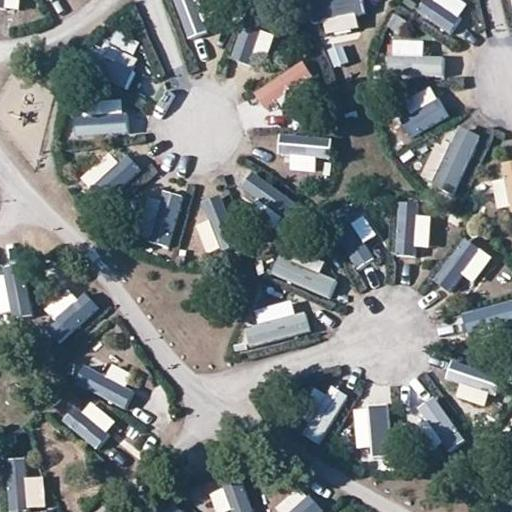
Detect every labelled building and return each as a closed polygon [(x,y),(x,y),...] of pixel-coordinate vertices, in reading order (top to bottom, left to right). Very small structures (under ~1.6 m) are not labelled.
[(66,5),(62,0),(30,0),(44,20),(66,5)] [(193,0),(203,54),(229,50),(219,0),(193,0)] [(371,0),(356,0),(309,13),(316,39),(377,21),(371,0)] [(486,24),(460,0),(422,0),(468,43),(486,24)] [(267,8),(237,63),(260,76),(290,21),(267,8)] [(172,69),(122,29),(106,50),(155,89),(172,69)] [(458,56),(398,35),(389,59),(449,81),(458,56)] [(328,66),(268,85),(276,110),(336,91),(328,66)] [(146,103),(85,87),(78,112),(139,128),(146,103)] [(388,137),(448,116),(439,91),(379,112),(388,137)] [(333,137),(270,127),(266,152),(329,163),(333,137)] [(449,199),(477,142),(454,130),(425,187),(449,199)] [(83,189),(141,164),(130,140),(72,165),(83,189)] [(511,149),(493,154),(507,216),(511,214),(511,149)] [(234,182),(285,220),(300,199),(249,161),(234,182)] [(149,246),(173,187),(148,177),(125,236),(149,246)] [(190,198),(209,258),(234,250),(215,190),(190,198)] [(394,205),(390,268),(417,270),(421,207),(394,205)] [(324,217),(349,275),(374,265),(349,207),(324,217)] [(450,299),(482,245),(459,231),(427,286),(450,299)] [(272,283),(330,308),(341,284),(282,259),(272,283)] [(34,325),(24,262),(0,265),(0,278),(8,329),(34,325)] [(77,286),(37,335),(57,352),(97,302),(77,286)] [(469,341),(511,322),(511,294),(459,317),(469,341)] [(264,360),(325,342),(318,317),(257,334),(264,360)] [(511,373),(461,359),(453,384),(511,401),(511,373)] [(148,377),(85,369),(82,395),(145,403),(148,377)] [(343,372),(308,425),(330,439),(365,386),(343,372)] [(472,448),(440,393),(418,406),(449,461),(472,448)] [(380,394),(369,456),(395,461),(405,398),(380,394)] [(70,421),(117,463),(135,443),(87,401),(70,421)] [(94,483),(59,430),(37,445),(72,497),(94,483)] [(36,505),(26,443),(0,446),(10,509),(36,505)] [(230,511),(255,511),(246,484),(223,492),(230,511)] [(329,511),(331,511),(315,490),(288,511),(329,511)] [(504,511),(511,511),(511,491),(498,497),(504,511)] [(201,511),(188,498),(173,511),(201,511)]
